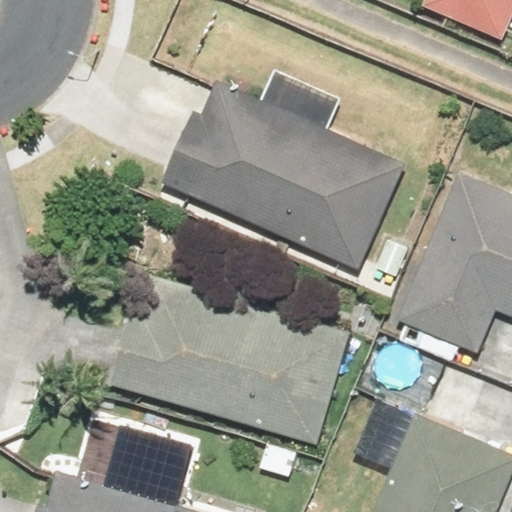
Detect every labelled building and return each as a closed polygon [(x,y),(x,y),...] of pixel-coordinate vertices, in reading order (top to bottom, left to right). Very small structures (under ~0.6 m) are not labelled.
[(504,0),(455,0),(496,18),(504,0)] [(192,63),(148,171),(349,253),(393,145),(192,63)] [(511,181),(452,157),(393,301),(468,331),(484,293),(511,305),(511,181)] [(105,381),(263,416),(256,451),(290,458),(298,424),(318,429),(348,292),(136,244),(105,381)] [(486,511),(511,448),(511,441),(413,401),(367,511),(486,511)] [(223,511),(46,455),(27,511),(223,511)]
